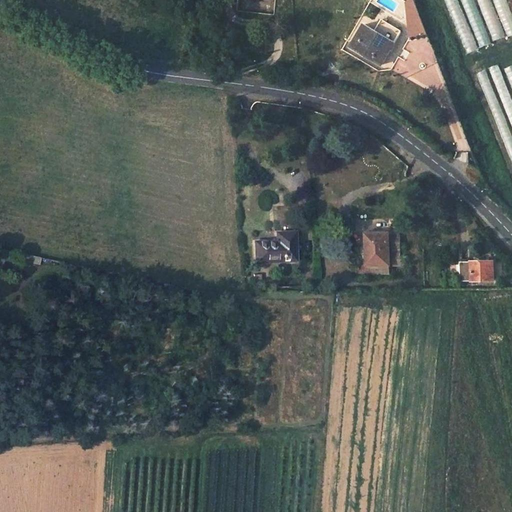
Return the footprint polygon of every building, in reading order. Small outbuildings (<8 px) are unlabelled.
[(492,42),(511,34),(511,17),(505,0),(448,0),(467,50),(492,41),(492,42)] [(364,25),(352,46),(368,56),(370,53),(383,62),(394,43),(364,25)] [(254,241),(255,262),(296,260),(294,231),(275,232),(276,240),(254,241)] [(367,233),(368,264),(389,264),(389,233),(367,233)] [(0,248),(0,257),(13,261),(13,259),(15,251),(0,248)] [(331,258),(331,249),(322,249),(322,258),(331,258)] [(13,259),(26,262),(28,254),(15,251),(13,259)] [(392,251),(393,264),(401,264),(400,251),(392,251)] [(28,254),(26,262),(40,264),(41,257),(28,254)] [(460,261),(460,280),(494,279),(494,261),(460,261)]
